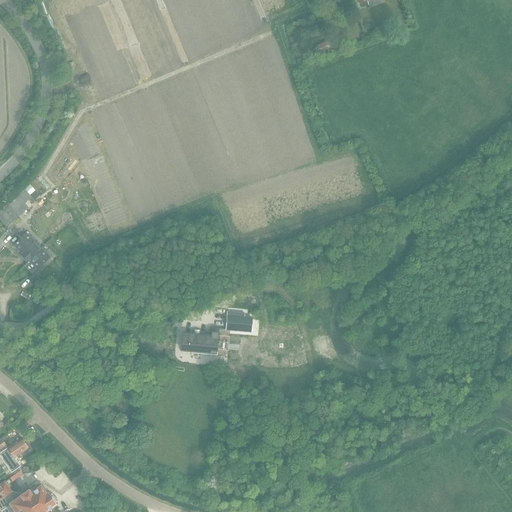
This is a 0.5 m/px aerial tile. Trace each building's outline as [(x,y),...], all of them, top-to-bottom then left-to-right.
[(0,208),(0,219),(6,227),(36,201),(24,188),(0,208)] [(13,243),(37,268),(49,257),(24,232),(13,243)] [(227,316),(226,327),(229,327),(229,329),(250,331),(251,317),(243,317),(227,316)] [(181,339),(180,346),(188,347),(188,350),(210,352),(210,349),(217,350),(219,328),(211,328),(210,336),(182,333),(181,339)] [(6,457),(8,456),(12,462),(7,465),(11,472),(20,466),(14,458),(28,448),(20,438),(7,447),(7,448),(2,451),(6,457)] [(45,511),(54,505),(51,500),(54,498),(52,496),(49,498),(40,486),(33,491),(31,489),(21,496),(8,505),(3,497),(11,492),(4,482),(0,484),(0,510),(1,511),(45,511)]
